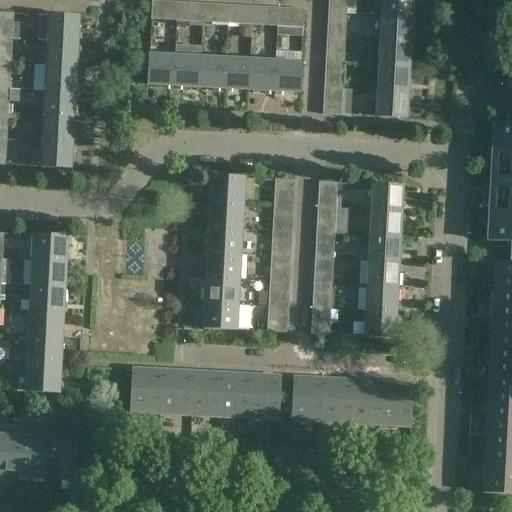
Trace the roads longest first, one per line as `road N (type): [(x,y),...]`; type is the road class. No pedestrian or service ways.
road 1 (residential): [(443,163),(458,182),(443,511)]
road 2 (residential): [(0,202),(124,202),(168,147),(309,151)]
road 3 (residential): [(297,357),(309,151)]
road 4 (residential): [(309,151),(318,0)]
road 5 (residential): [(309,151),(443,163)]
